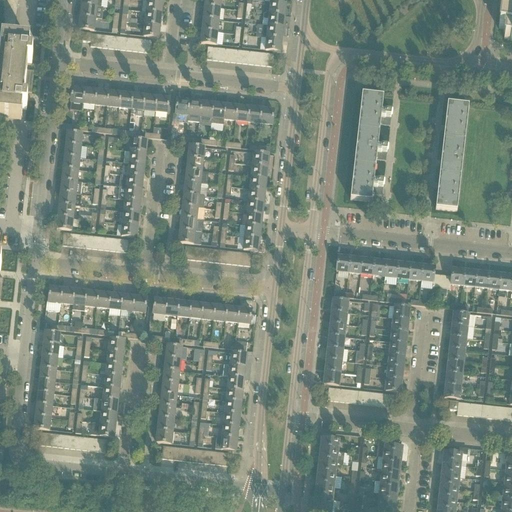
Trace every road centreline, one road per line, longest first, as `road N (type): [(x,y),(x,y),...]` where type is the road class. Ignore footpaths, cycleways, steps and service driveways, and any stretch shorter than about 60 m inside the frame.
road 1 (unclassified): [(124,474),(28,465),(18,452),(35,265)]
road 2 (tertiary): [(275,287),(260,489)]
road 3 (unclassified): [(511,254),(310,232)]
road 4 (unclassified): [(35,265),(57,65)]
road 5 (tertiary): [(310,232),(328,73),(355,52)]
road 6 (tertiary): [(289,416),(310,232)]
road 7 (tertiary): [(297,89),(282,229)]
road 8 (unclassified): [(260,489),(124,474)]
road 9 (residential): [(145,275),(160,143)]
road 10 (residential): [(124,474),(136,342)]
road 11 (unclassified): [(297,89),(166,76)]
road 12 (unclassified): [(275,287),(145,275)]
road 13 (unclassified): [(418,430),(289,416)]
road 14 (unclassified): [(418,430),(428,310)]
